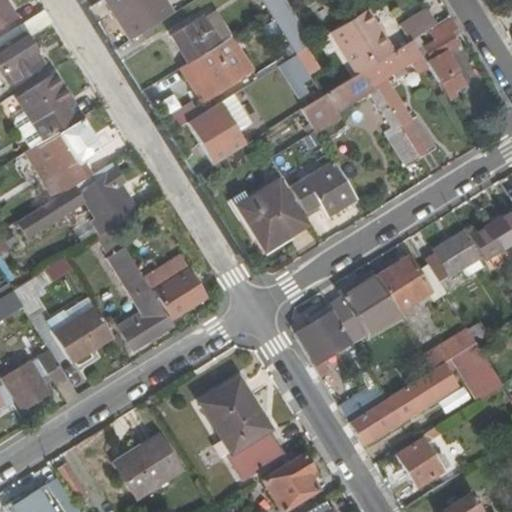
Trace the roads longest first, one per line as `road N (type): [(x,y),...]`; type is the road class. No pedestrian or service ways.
road 1 (residential): [(58,0),(249,309)]
road 2 (residential): [(511,145),(249,309)]
road 3 (residential): [(249,309),(0,465)]
road 4 (residential): [(249,309),(378,511)]
